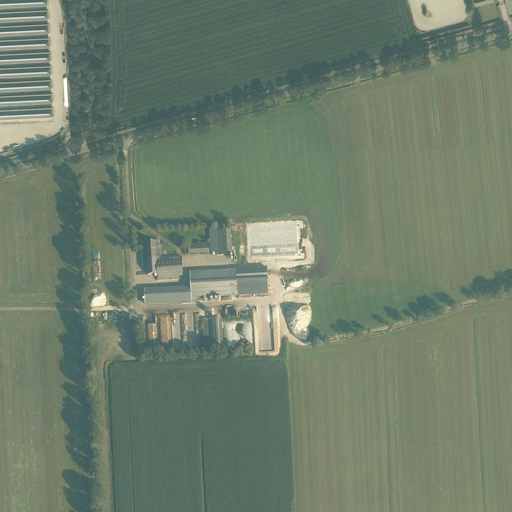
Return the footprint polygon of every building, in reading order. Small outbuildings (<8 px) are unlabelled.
[(45,11),(0,12),(0,19),(47,18),(47,10),(45,10),(45,11)] [(46,25),(0,26),(0,33),(48,32),(48,24),(46,24),(46,25)] [(47,39),(0,40),(0,47),(49,46),(48,38),(47,38),(47,39)] [(47,53),(0,54),(0,61),(49,60),(49,52),(47,52),(47,53)] [(48,67),(0,68),(0,75),(50,73),(50,66),(48,66),(48,67)] [(49,81),(0,82),(0,89),(51,87),(50,80),(49,80),(49,81)] [(49,94),(0,96),(0,103),(51,101),(51,94),(49,94)] [(50,108),(0,110),(0,117),(20,117),(52,115),(52,108),(50,108)] [(297,227),(249,228),(250,250),(250,261),(298,259),(297,227)] [(250,250),(249,228),(233,229),(234,250),(250,250)] [(209,231),(210,253),(219,253),(218,230),(209,231)] [(219,253),(219,256),(232,255),(231,230),(218,230),(219,253)] [(147,251),(147,253),(147,257),(148,275),(153,275),(157,275),(157,281),(183,280),(182,257),(161,258),(160,254),(160,242),(155,242),(147,243),(147,251)] [(189,245),(189,255),(209,254),(209,244),(189,245)] [(191,287),(145,290),(145,305),(176,303),(186,303),(195,302),(197,302),(203,302),(203,301),(203,298),(237,296),(238,296),(252,295),(269,294),(267,268),(251,269),(250,269),(236,270),(190,273),(191,287)] [(223,349),(222,319),(211,320),(212,349),(223,349)]
